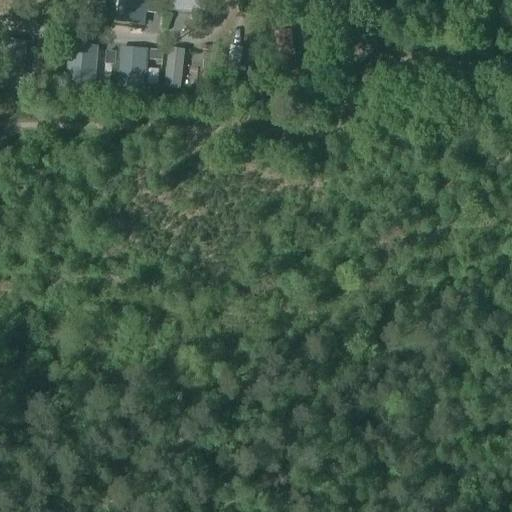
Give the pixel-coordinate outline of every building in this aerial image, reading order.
[(122,0),(119,22),(143,25),(146,0),(122,0)] [(169,0),(169,12),(204,13),(204,0),(169,0)] [(289,31),(274,33),(281,74),(297,72),(289,31)] [(3,39),(0,61),(0,74),(23,77),(27,42),(3,39)] [(69,48),(66,85),(69,85),(84,86),(93,87),(96,50),(69,48)] [(231,48),(224,84),(236,86),(243,50),(231,48)] [(169,50),(164,88),(180,90),(185,52),(169,50)] [(119,51),(117,87),(143,89),(145,53),(119,51)]
